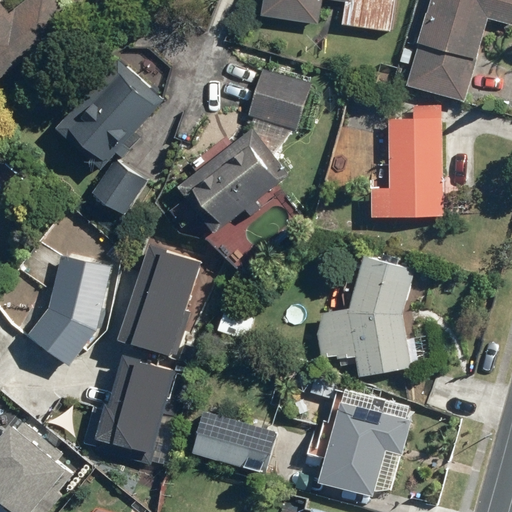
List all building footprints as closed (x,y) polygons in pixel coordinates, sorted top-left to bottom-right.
[(0,0),(0,79),(69,26),(60,14),(65,10),(57,0),(30,0),(11,15),(0,0)] [(262,0),(260,19),(319,26),(322,0),(344,3),(341,26),(392,33),(396,0),(262,0)] [(511,0),(428,0),(405,88),(467,104),(489,22),(511,27),(511,0)] [(119,59),(55,131),(100,171),(164,100),(119,59)] [(263,69),(248,117),(299,132),(314,84),(263,69)] [(444,218),(443,105),(389,105),(390,191),(370,191),(371,219),(444,218)] [(253,129),(175,188),(213,237),(291,177),(253,129)] [(117,163),(91,198),(121,221),(148,185),(117,163)] [(150,245),(117,344),(170,361),(202,263),(150,245)] [(97,333),(112,267),(61,256),(48,311),(28,337),(68,369),(97,333)] [(363,257),(347,312),(323,315),(318,335),(322,363),(355,358),(358,377),(412,370),(404,316),(416,272),(363,257)] [(84,444),(169,467),(183,416),(166,412),(177,372),(122,357),(108,409),(95,405),(84,444)] [(343,390),(317,484),(374,499),(377,488),(393,493),(416,410),(343,390)] [(266,477),(278,433),(205,412),(192,457),(266,477)]
